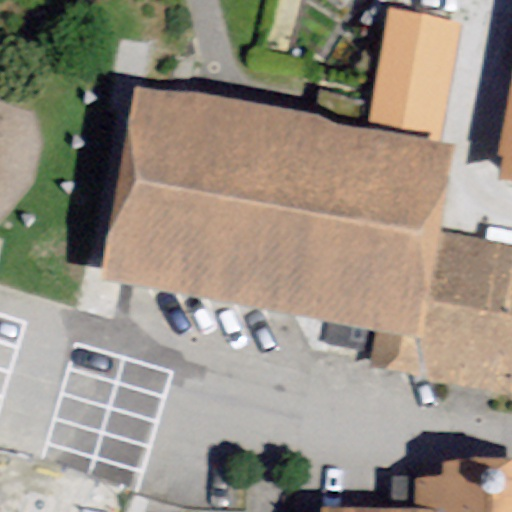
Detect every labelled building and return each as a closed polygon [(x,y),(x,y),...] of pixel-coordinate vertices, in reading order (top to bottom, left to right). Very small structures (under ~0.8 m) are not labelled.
[(429,144),(443,41),(384,33),(370,136),(429,144)] [(455,164),(139,102),(102,292),(377,345),(417,353),(439,246),(455,164)] [(511,137),(503,194),(511,195),(511,137)] [(417,353),(377,345),(369,382),(511,410),(511,259),(439,246),(417,353)] [(511,511),(511,485),(416,485),(415,511),(511,511)]
